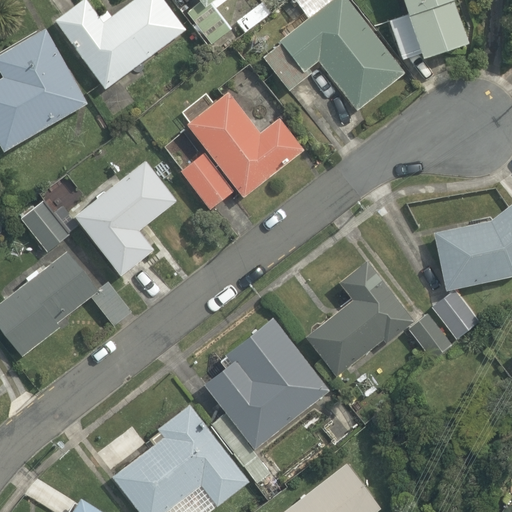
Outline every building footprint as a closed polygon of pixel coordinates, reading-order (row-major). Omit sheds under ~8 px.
[(89,0),(81,0),(56,18),(106,89),(188,29),(166,0),(132,0),(113,15),(108,9),(100,15),(89,0)] [(200,0),(201,0),(188,11),(213,44),(232,28),(217,7),(225,0),(200,0)] [(283,42),(264,56),(290,89),(314,71),(311,67),(320,60),(358,110),(406,72),(349,0),(331,0),(281,39),(283,42)] [(404,0),(409,14),(390,20),(403,59),(422,53),(424,57),(470,42),(455,0),(404,0)] [(0,67),(4,75),(0,77),(0,139),(6,150),(89,102),(46,26),(0,53),(0,67)] [(229,90),(188,122),(245,196),(306,149),(281,117),(261,132),(229,90)] [(204,151),(182,169),(211,208),(235,189),(204,151)] [(75,213),(122,274),(156,248),(141,229),(178,199),(146,159),(75,213)] [(21,216),(48,251),(71,232),(44,198),(21,216)] [(435,230),(447,289),(511,274),(511,202),(491,219),(435,230)] [(57,321),(99,289),(68,249),(40,271),(38,268),(27,276),(29,279),(0,302),(0,323),(24,354),(60,325),(57,321)] [(353,298),(306,335),(338,375),(384,339),(387,343),(415,320),(368,258),(340,281),(353,298)] [(482,320),(457,289),(433,307),(457,339),(482,320)] [(454,343),(428,312),(409,328),(434,360),(454,343)] [(274,316),(226,352),(233,361),(205,382),(227,412),(212,423),(258,483),(272,472),(253,448),(330,390),(274,316)] [(251,481),(191,403),(159,427),(165,435),(114,474),(141,511),(164,511),(201,484),(218,505),(251,481)] [(347,462),(279,511),(376,511),(382,508),(347,462)] [(107,511),(82,496),(71,511),(107,511)]
